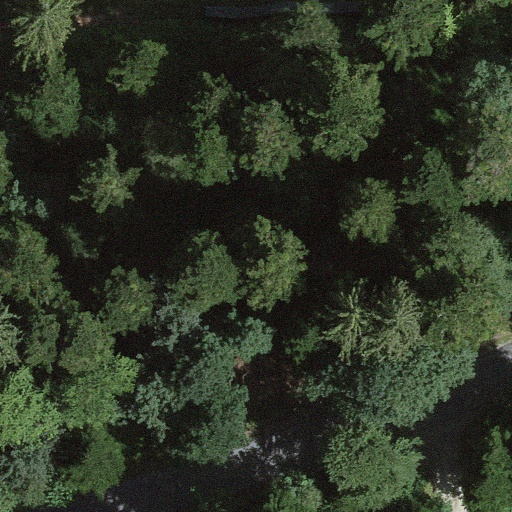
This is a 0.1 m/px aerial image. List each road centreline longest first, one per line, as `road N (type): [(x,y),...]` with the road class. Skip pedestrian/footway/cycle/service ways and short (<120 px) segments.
road 1 (tertiary): [(511,338),(76,511)]
road 2 (track): [(409,381),(436,450),(446,511)]
